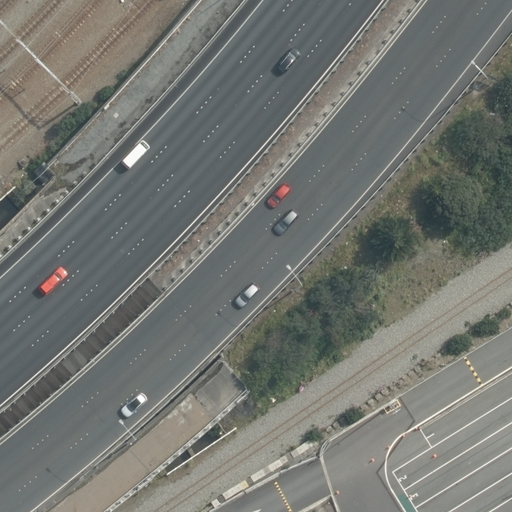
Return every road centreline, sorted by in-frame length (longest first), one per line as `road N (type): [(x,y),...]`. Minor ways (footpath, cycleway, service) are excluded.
road 1 (motorway): [(457,0),(320,171),(180,318),(0,472)]
road 2 (motorway): [(0,368),(127,254),(352,0)]
